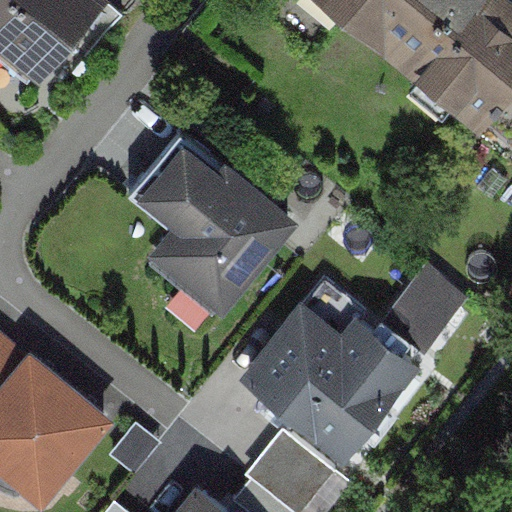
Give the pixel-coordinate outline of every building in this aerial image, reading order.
[(0,0),(0,47),(39,0),(0,0)] [(128,0),(39,0),(0,47),(0,55),(47,95),(128,0)] [(511,0),(319,0),(353,27),(349,30),(474,131),(511,83),(511,0)] [(225,298),(301,204),(187,113),(128,188),(167,219),(151,239),(225,298)] [(352,447),(429,352),(320,264),(243,360),(352,447)] [(435,343),(459,304),(414,277),(390,316),(435,343)] [(0,360),(21,335),(0,317),(0,360)] [(0,451),(48,490),(120,402),(33,332),(0,373),(0,451)] [(307,511),(345,466),(287,419),(249,465),(305,511),(307,511)] [(261,511),(204,466),(167,511),(261,511)]
